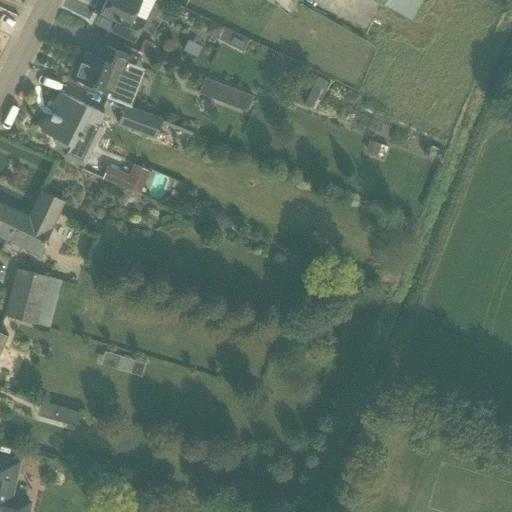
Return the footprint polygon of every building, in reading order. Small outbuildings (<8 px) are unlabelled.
[(106,0),(100,12),(116,20),(111,31),(134,42),(154,0),(106,0)] [(385,0),(383,4),(410,19),(421,0),(385,0)] [(217,36),(221,28),(222,26),(211,20),(206,29),(208,33),(216,38),(217,36)] [(250,44),(228,33),(222,44),(244,56),(250,44)] [(144,39),(139,51),(149,56),(154,44),(144,39)] [(76,63),(71,77),(111,92),(120,68),(125,71),(130,56),(98,43),(93,55),(86,53),(85,56),(82,65),(76,63)] [(312,108),(322,89),(326,91),(330,83),(318,77),(304,104),(312,108)] [(240,91),(228,86),(224,97),(236,102),(240,91)] [(41,131),(56,138),(54,142),(70,150),(66,157),(85,166),(102,131),(96,128),(103,114),(60,92),(51,109),(54,110),(50,119),(47,118),(41,131)] [(194,131),(126,106),(118,124),(155,138),(161,124),(192,136),(194,131)] [(378,155),(381,144),(369,140),(365,152),(377,156),(378,155)] [(118,170),(113,183),(139,194),(144,182),(129,175),(118,170)] [(0,235),(38,254),(51,228),(50,228),(63,201),(42,191),(29,218),(0,203),(0,235)] [(4,315),(36,324),(36,323),(49,327),(61,280),(17,268),(4,315)] [(131,372),(135,360),(124,357),(120,370),(131,373),(131,372)] [(59,405),(55,420),(76,426),(80,412),(59,405)] [(0,511),(27,511),(30,502),(11,497),(19,462),(0,456),(0,511)]
